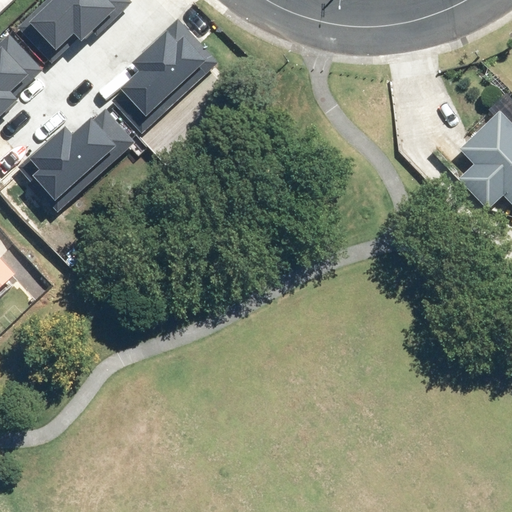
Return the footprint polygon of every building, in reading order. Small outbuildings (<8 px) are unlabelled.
[(0,0),(0,17),(19,0),(0,0)] [(132,0),(63,0),(27,31),(58,67),(134,2),(132,0)] [(147,70),(120,98),(153,129),(221,57),(178,17),(137,60),(147,70)] [(14,41),(0,52),(0,131),(53,86),(14,41)] [(71,127),(29,163),(66,204),(141,139),(111,105),(78,134),(71,127)] [(511,120),(502,110),(459,152),(475,167),(460,181),(491,213),(505,199),(511,206),(511,120)] [(0,287),(15,275),(0,256),(0,287)]
